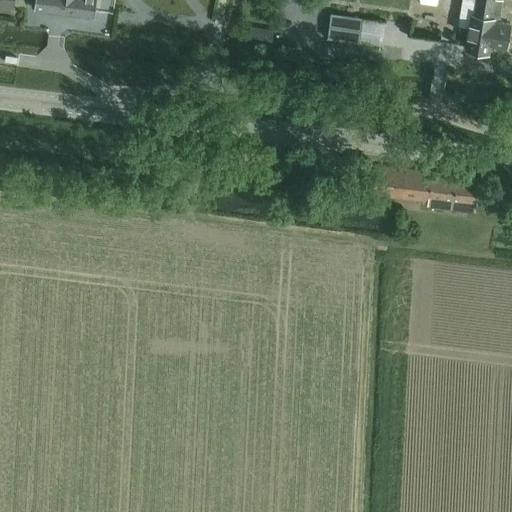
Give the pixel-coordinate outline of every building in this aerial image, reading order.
[(0,0),(0,10),(7,11),(10,8),(10,5),(27,7),(27,0),(0,0)] [(35,0),(35,8),(65,12),(95,16),(96,0),(35,0)] [(462,0),(458,26),(469,28),(466,50),(490,53),(492,45),(507,47),(511,23),(501,22),(503,0),(462,0)] [(331,15),(327,39),(383,46),(386,22),(331,15)] [(274,30),(250,26),(248,43),(272,46),(274,30)] [(478,178),(376,165),(373,193),(428,200),(428,204),(474,210),(478,178)]
